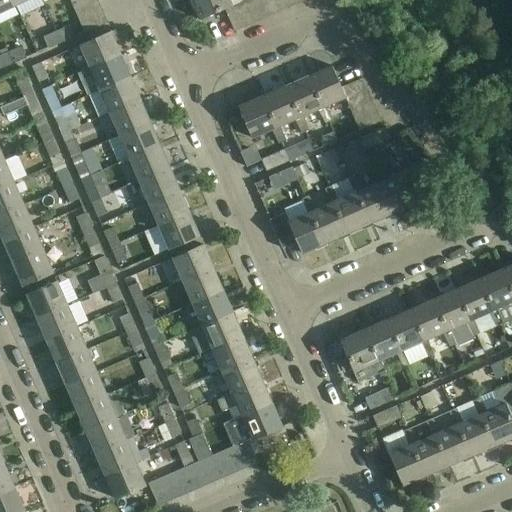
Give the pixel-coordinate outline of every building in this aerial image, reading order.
[(0,0),(0,13),(17,6),(13,0),(0,0)] [(71,0),(76,11),(99,1),(98,0),(71,0)] [(192,0),(201,20),(225,9),(233,6),(229,0),(192,0)] [(259,0),(246,0),(257,22),(267,17),(259,0)] [(272,0),(259,0),(267,17),(278,13),(272,0)] [(285,0),(272,0),(278,13),(289,8),(285,0)] [(103,12),(99,1),(76,11),(81,21),(103,12)] [(236,5),(233,6),(225,9),(235,31),(246,27),(236,5)] [(108,23),(103,12),(81,21),(86,32),(108,23)] [(70,26),(57,32),(62,43),(74,37),(70,26)] [(62,43),(57,32),(44,37),(49,48),(62,43)] [(91,69),(122,55),(112,32),(81,45),(91,69)] [(22,47),(8,52),(13,64),(26,58),(22,47)] [(0,69),(13,64),(8,52),(0,56),(0,69)] [(132,78),(122,55),(91,69),(101,91),(132,78)] [(33,66),(40,82),(49,78),(42,62),(33,66)] [(326,106),(345,98),(346,97),(342,87),(333,66),(309,77),(323,108),(326,106)] [(309,77),(286,87),(299,118),(303,117),(319,109),(326,124),(333,121),(326,106),(323,108),(309,77)] [(18,82),(24,97),(34,93),(27,78),(18,82)] [(110,114),(141,100),(132,78),(101,91),(110,114)] [(363,78),(342,87),(346,97),(345,98),(346,99),(368,89),(363,78)] [(286,87),(263,97),(276,127),(279,126),(295,119),(302,134),(309,131),(303,117),(299,118),(286,87)] [(373,100),(368,89),(346,99),(351,110),(373,100)] [(40,109),(34,93),(24,97),(0,108),(4,116),(28,106),(31,113),(40,109)] [(46,97),(53,112),(62,108),(55,93),(46,97)] [(285,141),(279,126),(276,127),(263,97),(239,107),(253,138),(272,130),(278,144),(285,141)] [(151,123),(141,100),(110,114),(120,136),(151,123)] [(355,121),(378,111),(373,100),(351,110),(355,121)] [(62,108),(53,112),(59,127),(69,123),(62,108)] [(382,122),(378,111),(355,121),(360,131),(382,122)] [(44,142),(53,138),(47,123),(37,127),(44,142)] [(161,145),(151,123),(120,136),(110,140),(120,163),(130,159),(161,145)] [(367,150),(373,147),(391,139),(386,127),(362,138),(367,150)] [(53,138),(44,142),(51,158),(60,154),(53,138)] [(72,157),(81,153),(75,138),(65,142),(72,157)] [(140,181),(171,168),(161,145),(130,159),(140,181)] [(295,145),(285,149),(290,161),(300,157),(295,145)] [(335,147),(315,157),(325,179),(346,169),(335,147)] [(267,171),(285,163),(290,161),(285,149),(262,160),(267,171)] [(81,153),(72,157),(82,179),(103,170),(98,161),(93,163),(87,150),(81,153)] [(0,187),(15,181),(5,159),(0,161),(0,187)] [(306,164),(295,169),(299,179),(311,174),(306,164)] [(373,223),(396,213),(382,182),(386,180),(379,166),(370,169),(377,183),(363,190),(359,192),(373,223)] [(293,167),(270,177),(275,190),(299,179),(293,167)] [(63,187),(73,183),(66,168),(57,172),(63,187)] [(181,190),(171,168),(140,181),(149,204),(181,190)] [(106,179),(103,170),(82,179),(92,202),(101,198),(108,195),(101,181),(106,179)] [(382,182),(396,213),(419,202),(405,171),(386,180),(382,182)] [(349,233),(373,223),(359,192),(363,190),(356,176),(348,179),(354,193),(339,200),(336,202),(349,233)] [(0,214),(25,204),(15,181),(0,187),(0,214)] [(80,199),(73,183),(63,187),(70,203),(80,199)] [(336,202),(339,200),(332,186),(325,189),(332,203),(316,210),(313,212),(326,243),(349,233),(336,202)] [(181,190),(149,204),(159,226),(190,213),(181,190)] [(326,243),(313,212),(316,210),(309,196),(302,199),(308,214),(290,222),(286,213),(270,220),(283,248),(298,242),(303,254),(326,243)] [(108,213),(101,198),(92,202),(98,217),(108,213)] [(0,214),(0,232),(3,240),(34,226),(25,204),(0,214)] [(77,217),(83,233),(92,229),(86,213),(77,217)] [(200,236),(190,213),(159,226),(169,249),(200,236)] [(153,255),(168,249),(158,224),(143,230),(153,255)] [(44,249),(34,226),(3,240),(13,263),(44,249)] [(105,232),(111,247),(120,243),(114,228),(105,232)] [(92,229),(83,233),(90,248),(99,244),(92,229)] [(120,243),(111,247),(118,262),(127,258),(120,243)] [(173,258),(183,282),(214,268),(204,245),(173,258)] [(54,272),(44,249),(13,263),(23,286),(54,272)] [(116,284),(110,269),(105,257),(95,261),(101,273),(107,288),(116,284)] [(511,265),(503,269),(511,290),(511,265)] [(224,291),(214,268),(183,282),(193,304),(224,291)] [(511,290),(503,269),(480,280),(493,311),(489,313),(496,327),(511,319),(511,290)] [(470,321),(466,323),(473,337),(480,334),(474,319),(489,313),(493,311),(480,280),(457,290),(470,321)] [(27,295),(37,318),(68,305),(58,281),(27,295)] [(170,287),(179,307),(191,301),(181,282),(170,287)] [(129,287),(135,302),(145,298),(138,283),(129,287)] [(123,299),(116,284),(107,288),(114,303),(123,299)] [(457,290),(433,300),(447,331),(443,333),(450,347),(457,344),(451,329),(466,323),(470,321),(457,290)] [(224,291),(193,304),(203,327),(234,313),(224,291)] [(151,314),(145,298),(135,302),(142,318),(151,314)] [(447,331),(433,300),(410,310),(424,341),(419,343),(427,357),(434,354),(428,340),(443,333),(447,331)] [(47,341),(78,327),(68,305),(37,318),(47,341)] [(424,341),(410,310),(387,320),(401,351),(396,353),(403,367),(411,364),(404,350),(419,343),(424,341)] [(244,336),(234,313),(203,327),(213,349),(244,336)] [(127,333),(136,329),(129,314),(120,318),(127,333)] [(381,360),(396,353),(401,351),(387,320),(364,330),(378,362),(373,364),(378,375),(379,374),(381,377),(387,374),(381,360)] [(145,325),(155,348),(164,344),(154,321),(145,325)] [(57,363),(88,350),(78,327),(47,341),(57,363)] [(127,333),(135,352),(144,348),(136,329),(127,333)] [(359,383),(378,375),(373,364),(378,362),(364,330),(340,341),(359,383)] [(254,358),(244,336),(213,349),(222,372),(254,358)] [(66,386),(98,372),(111,366),(101,344),(88,350),(57,363),(66,386)] [(164,344),(155,348),(162,363),(171,359),(164,344)] [(263,380),(254,358),(222,372),(232,394),(263,380)] [(146,378),(155,374),(149,359),(140,363),(146,378)] [(76,408),(107,395),(98,372),(66,386),(76,408)] [(174,392),(184,388),(177,373),(168,377),(174,392)] [(162,390),(155,374),(146,378),(153,394),(162,390)] [(273,403),(263,380),(232,394),(218,400),(223,412),(237,406),(242,417),(273,403)] [(487,412),(483,414),(497,445),(511,438),(511,387),(511,385),(496,391),(502,406),(487,412)] [(190,404),(184,388),(174,392),(181,408),(190,404)] [(366,398),(371,410),(395,400),(390,388),(366,398)] [(86,431),(117,417),(107,395),(76,408),(86,431)] [(464,422),(460,424),(474,455),(497,445),(483,414),(487,412),(480,398),(473,401),(479,416),(464,422)] [(249,441),(252,440),(283,426),(273,403),(242,417),(224,424),(234,447),(238,446),(249,441)] [(159,408),(166,423),(175,419),(169,404),(159,408)] [(397,406),(373,416),(379,428),(402,418),(397,406)] [(441,432),(437,434),(450,465),(474,455),(460,424),(464,422),(457,408),(450,411),(456,426),(441,432)] [(96,453),(127,440),(117,417),(86,431),(96,453)] [(187,422),(194,438),(203,434),(197,418),(187,422)] [(418,442),(414,444),(427,475),(450,465),(437,434),(441,432),(434,418),(426,421),(433,436),(418,442)] [(175,419),(166,423),(173,439),(182,435),(175,419)] [(403,432),(384,440),(390,454),(404,486),(427,475),(414,444),(418,442),(410,428),(403,432)] [(199,462),(205,460),(213,456),(203,434),(194,438),(189,440),(199,462)] [(137,462),(127,440),(96,453),(105,476),(137,462)] [(185,441),(176,445),(182,461),(192,457),(185,441)] [(259,463),(249,441),(238,446),(247,467),(259,463)] [(238,446),(234,447),(227,450),(236,472),(247,467),(238,446)] [(225,477),(236,472),(227,450),(216,455),(225,477)] [(205,460),(214,482),(225,477),(216,455),(213,456),(205,460)] [(279,474),(291,469),(286,455),(273,460),(279,474)] [(203,486),(214,482),(205,460),(199,462),(194,464),(203,486)] [(137,462),(105,476),(116,499),(147,485),(137,462)] [(194,464),(183,469),(192,491),(203,486),(194,464)] [(6,465),(0,467),(0,494),(16,488),(6,465)] [(181,496),(192,491),(183,469),(172,474),(181,496)] [(161,479),(170,501),(181,496),(172,474),(161,479)] [(159,506),(170,501),(161,479),(149,484),(159,506)] [(0,511),(21,511),(25,510),(16,488),(0,494),(0,511)] [(336,511),(332,503),(312,511),(336,511)]
